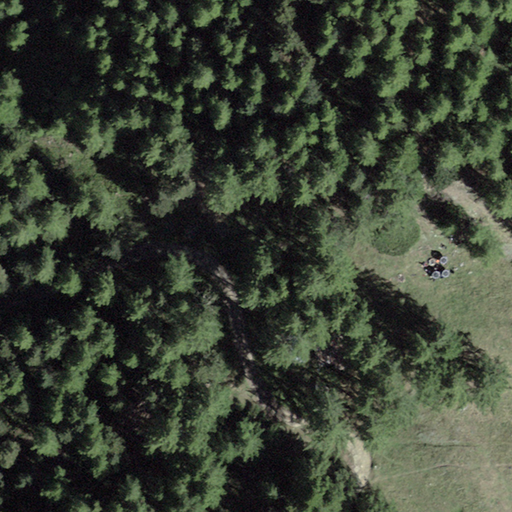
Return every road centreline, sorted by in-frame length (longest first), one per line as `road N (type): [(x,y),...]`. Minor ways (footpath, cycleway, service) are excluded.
road 1 (track): [(0,296),(155,240),(207,233),(233,274),(234,318),(261,400),(293,438),(335,448)]
road 2 (track): [(209,0),(232,40),(270,72),(315,84),(401,134),(437,167)]
